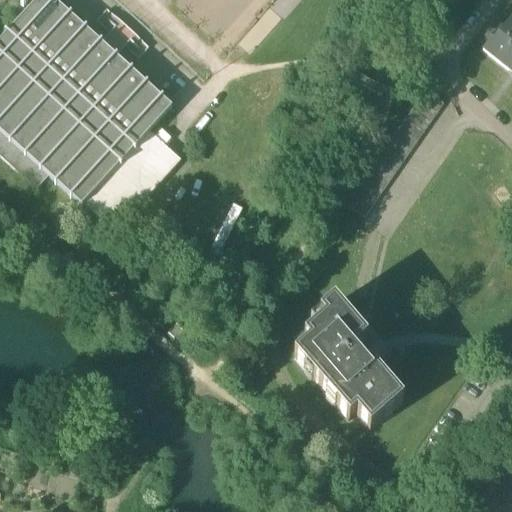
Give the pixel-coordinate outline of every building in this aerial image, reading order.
[(48,180),(81,210),(84,208),(147,138),(171,112),(115,61),(100,48),(46,0),(40,0),(0,44),(0,161),(35,194),(48,180)] [(511,24),(504,35),(501,33),(485,53),(511,74),(511,24)] [(119,26),(100,48),(115,61),(134,39),(119,26)] [(436,116),(443,107),(424,94),(418,103),(436,116)] [(430,126),(436,116),(418,103),(411,113),(430,126)] [(423,135),(430,126),(411,113),(405,122),(423,135)] [(417,145),(423,135),(405,122),(398,132),(417,145)] [(410,154),(417,145),(398,132),(391,141),(410,154)] [(84,208),(113,235),(166,176),(154,165),(164,154),(147,138),(84,208)] [(404,163),(410,154),(391,141),(385,150),(404,163)] [(397,173),(404,163),(385,150),(378,160),(397,173)] [(176,165),(164,154),(154,165),(166,176),(176,165)] [(391,182),(397,173),(378,160),(372,169),(391,182)] [(384,192),(391,182),(372,169),(365,178),(384,192)] [(378,201),(384,192),(365,178),(359,188),(378,201)] [(371,210),(378,201),(359,188),(352,197),(371,210)] [(365,220),(371,210),(352,197),(346,207),(365,220)] [(242,211),(233,206),(208,256),(217,261),(242,211)] [(136,228),(145,236),(163,216),(155,208),(136,228)] [(353,425),(366,442),(379,431),(376,428),(386,420),(389,424),(400,416),(375,383),(374,384),(369,388),(350,363),(355,359),(367,350),(335,308),(318,321),(325,330),(315,337),(305,345),(310,351),(294,363),(305,377),(309,374),(316,383),(312,387),(325,404),(330,401),(338,412),(333,415),(345,431),(353,425)] [(309,328),(315,337),(325,330),(318,321),(309,328)] [(374,384),(355,359),(350,363),(369,388),(374,384)] [(305,377),(312,387),(316,383),(309,374),(305,377)] [(325,404),(333,415),(338,412),(330,401),(325,404)] [(376,428),(379,431),(389,424),(386,420),(376,428)]
